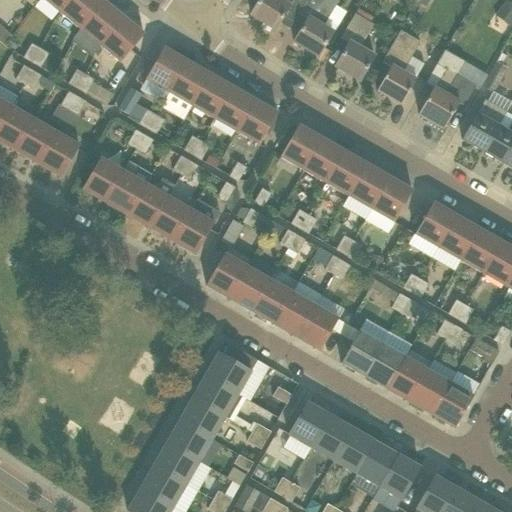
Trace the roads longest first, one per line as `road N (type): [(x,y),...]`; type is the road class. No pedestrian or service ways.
road 1 (residential): [(0,176),(459,452)]
road 2 (residential): [(511,222),(233,57),(197,25)]
